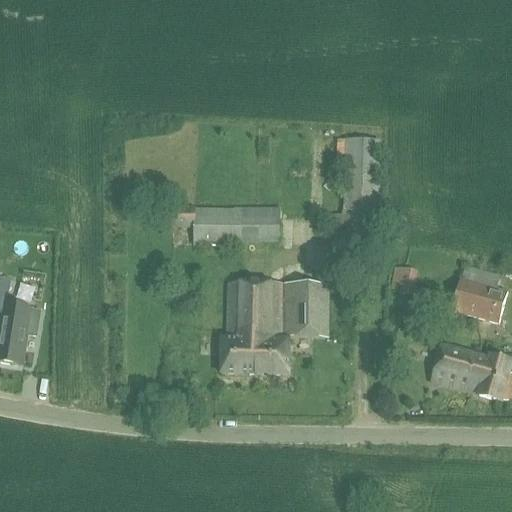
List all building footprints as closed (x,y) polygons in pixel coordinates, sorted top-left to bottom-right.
[(331,249),(376,251),(380,142),(337,141),(337,168),(345,169),(343,216),(332,215),(331,249)] [(193,248),(239,249),(239,245),(280,245),(280,210),(234,209),(234,211),(172,210),(172,229),(193,229),(193,248)] [(87,214),(55,226),(61,243),(93,231),(87,214)] [(475,265),(494,267),(495,255),(476,254),(475,265)] [(464,268),(452,313),(499,325),(508,293),(497,291),(501,278),(464,268)] [(390,292),(413,296),(418,273),(394,269),(390,292)] [(0,316),(5,318),(7,305),(11,281),(0,279),(0,316)] [(221,376),(276,377),(278,286),(227,285),(226,341),(222,341),(221,376)] [(276,377),(288,377),(289,343),(287,343),(287,338),(327,339),(328,287),(278,286),(276,377)] [(0,343),(0,363),(21,368),(27,337),(36,338),(41,314),(31,311),(31,310),(7,305),(5,318),(0,343)] [(433,383),(500,402),(500,401),(504,402),(508,401),(510,393),(507,391),(511,376),(508,375),(511,364),(490,359),(489,361),(443,348),(433,383)]
